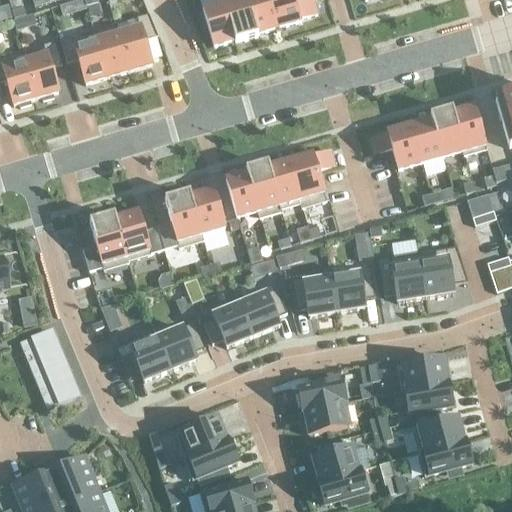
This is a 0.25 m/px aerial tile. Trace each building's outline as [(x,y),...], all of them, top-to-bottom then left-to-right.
[(36,0),(32,1),(34,10),(43,7),(54,4),(53,0),(36,0)] [(89,0),(84,2),(86,9),(97,6),(95,0),(89,0)] [(242,0),(223,6),(235,45),(236,47),(256,41),(256,39),(244,0),(242,0)] [(244,0),(256,39),(276,33),(266,0),(244,0)] [(292,0),(266,0),(276,33),(300,26),(300,23),(317,18),(312,2),(295,7),(292,0)] [(213,51),(235,45),(223,6),(202,12),(213,51)] [(23,10),(11,14),(14,22),(25,18),(23,10)] [(118,37),(117,37),(129,76),(151,69),(144,45),(157,41),(147,18),(136,21),(139,31),(118,37)] [(107,82),(129,76),(117,37),(118,37),(116,28),(92,34),(94,39),(95,39),(107,82)] [(95,39),(94,39),(73,45),(72,40),(60,44),(67,67),(78,64),(85,89),(107,82),(95,39)] [(23,60),(35,103),(41,102),(42,105),(53,102),(52,98),(58,97),(51,72),(62,69),(55,45),(43,49),(44,53),(24,60),(23,60)] [(35,103),(23,60),(24,60),(22,55),(0,61),(0,86),(6,85),(13,110),(19,108),(20,112),(31,109),(30,105),(35,103)] [(511,95),(511,96),(511,98),(495,104),(509,152),(511,151),(511,95)] [(473,110),(452,116),(452,117),(463,156),(464,160),(486,154),(473,110)] [(463,156),(452,117),(451,114),(430,120),(431,123),(442,162),(463,156)] [(431,123),(410,129),(422,168),(442,162),(431,123)] [(386,136),(387,138),(369,143),(374,158),(391,153),(398,175),(422,168),(410,129),(386,136)] [(301,208),(302,213),(326,206),(317,175),(334,170),(330,155),(313,160),(312,158),(288,165),(301,208)] [(300,208),(301,208),(288,165),(268,170),(267,171),(280,214),(281,214),(300,208)] [(496,187),(511,181),(511,167),(492,173),(496,187)] [(246,177),(247,177),(258,216),(257,216),(259,223),(282,216),(281,214),(280,214),(267,171),(268,170),(268,168),(254,172),(245,175),(246,177)] [(257,216),(258,216),(247,177),(246,177),(225,183),(236,222),(257,216)] [(495,189),(492,179),(483,182),(486,192),(495,189)] [(472,185),(462,188),(465,198),(474,195),(472,185)] [(213,193),(190,200),(189,200),(200,239),(202,239),(225,232),(213,193)] [(430,197),(433,207),(442,205),(439,195),(430,197)] [(433,207),(430,197),(421,200),(424,210),(433,207)] [(200,239),(189,200),(190,200),(189,198),(164,205),(171,227),(157,231),(164,254),(177,250),(178,253),(202,246),(200,239)] [(476,201),(466,204),(472,222),(482,219),(493,215),(487,198),(476,201)] [(126,266),(128,265),(151,259),(150,258),(164,254),(157,231),(144,235),(138,215),(115,222),(114,222),(126,266)] [(482,219),(485,227),(496,224),(493,215),(482,219)] [(485,227),(482,219),(472,222),(475,230),(485,227)] [(114,220),(105,222),(89,227),(95,249),(82,253),(89,276),(102,272),(103,275),(128,268),(128,265),(126,266),(114,222),(115,222),(114,220)] [(300,247),(311,243),(308,233),(307,230),(296,233),(300,247)] [(308,233),(311,243),(320,240),(318,230),(308,233)] [(380,231),(369,233),(369,236),(370,242),(381,240),(380,231)] [(291,249),(288,241),(277,245),(279,253),(291,249)] [(262,264),(258,250),(246,254),(250,267),(262,264)] [(428,256),(417,257),(425,302),(453,298),(452,289),(467,286),(456,251),(428,256)] [(425,302),(417,257),(389,262),(390,267),(378,269),(383,300),(395,298),(397,307),(425,302)] [(497,264),(500,273),(510,269),(508,261),(497,264)] [(489,276),(500,273),(497,264),(487,268),(489,276)] [(218,266),(209,269),(212,279),(221,276),(218,266)] [(203,281),(212,279),(209,269),(200,271),(203,281)] [(363,304),(375,302),(370,270),(330,277),(336,317),(365,312),(363,304)] [(336,317),(330,277),(290,283),(295,315),(307,313),(308,322),(336,317)] [(265,297),(240,308),(239,308),(252,341),(279,330),(276,322),(287,317),(276,292),(265,297)] [(239,308),(240,308),(238,303),(210,314),(214,323),(203,327),(212,349),(223,344),(226,352),(252,341),(239,308)] [(104,324),(115,320),(111,308),(100,313),(104,324)] [(35,319),(21,322),(23,331),(36,328),(35,319)] [(156,342),(170,375),(196,364),(193,356),(204,352),(193,327),(182,331),(157,342),(156,342)] [(157,342),(155,337),(128,348),(131,357),(120,362),(129,383),(140,378),(143,386),(170,375),(156,342),(157,342)] [(35,353),(31,342),(19,347),(24,358),(35,353)] [(24,358),(28,369),(40,364),(35,353),(24,358)] [(404,395),(446,386),(442,363),(396,371),(401,396),(404,395)] [(45,375),(40,364),(28,369),(33,380),(45,375)] [(376,369),(368,370),(370,386),(379,385),(376,369)] [(368,370),(359,371),(362,388),(370,386),(368,370)] [(45,375),(33,380),(37,391),(49,386),(45,375)] [(340,383),(297,392),(302,416),(303,416),(344,407),(345,407),(340,383)] [(42,402),(54,397),(49,386),(37,391),(42,402)] [(408,418),(452,411),(447,386),(446,386),(404,395),(408,418)] [(42,402),(47,414),(58,409),(54,397),(42,402)] [(344,407),(303,416),(308,440),(349,431),(344,407)] [(389,431),(385,419),(377,421),(380,433),(389,431)] [(226,443),(217,421),(174,439),(183,461),(226,443)] [(377,421),(369,423),(372,436),(380,433),(377,421)] [(418,456),(463,444),(457,421),(412,433),(418,456)] [(383,445),(392,443),(389,431),(380,433),(383,445)] [(380,433),(372,436),(375,448),(383,445),(380,433)] [(153,455),(162,452),(157,436),(148,439),(153,455)] [(237,466),(227,443),(226,443),(183,461),(182,462),(192,485),(237,466)] [(464,444),(463,444),(418,456),(417,457),(424,481),(471,468),(464,444)] [(351,450),(311,462),(318,485),(358,473),(351,450)] [(98,494),(84,461),(54,474),(67,507),(98,494)] [(364,472),(358,473),(318,485),(317,485),(324,509),(371,496),(364,472)] [(54,511),(56,511),(43,478),(12,490),(21,511),(54,511)] [(407,496),(402,480),(394,482),(395,486),(398,499),(407,496)] [(199,497),(203,511),(237,511),(252,508),(253,508),(246,484),(199,497)] [(395,486),(387,488),(390,501),(398,499),(395,486)] [(168,501),(176,498),(172,487),(163,490),(168,501)] [(67,507),(69,511),(104,511),(98,494),(67,507)] [(183,505),(180,497),(176,498),(168,501),(170,509),(183,505)]
